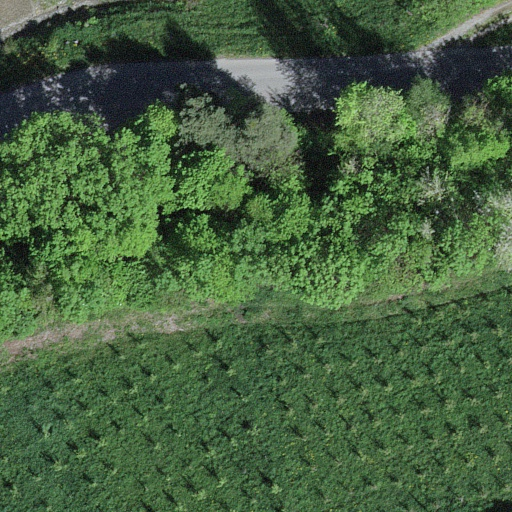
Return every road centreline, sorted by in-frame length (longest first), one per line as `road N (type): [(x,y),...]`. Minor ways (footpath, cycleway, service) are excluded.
road 1 (unclassified): [(0,124),(161,88),(511,72)]
road 2 (track): [(511,14),(452,39),(407,79)]
